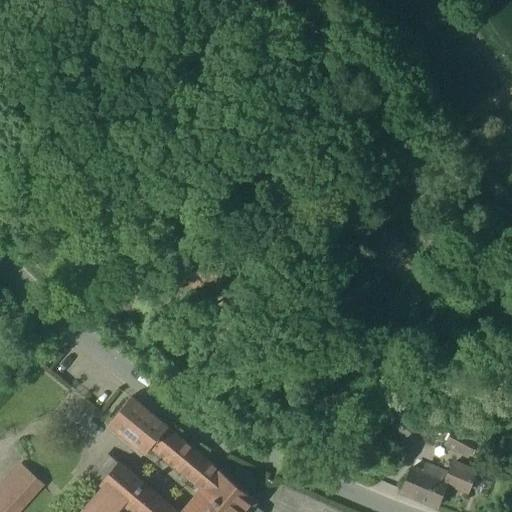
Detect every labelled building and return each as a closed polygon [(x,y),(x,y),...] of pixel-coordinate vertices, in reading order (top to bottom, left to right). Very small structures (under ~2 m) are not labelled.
[(147,452),(154,444),(168,427),(169,426),(132,396),(110,422),(133,441),(134,441),(147,452)] [(372,429),(393,450),(413,430),(392,409),(372,429)] [(447,443),(467,453),(475,437),(469,434),(472,427),(462,422),(459,429),(454,427),(447,443)] [(178,435),(168,427),(154,444),(169,456),(179,444),(173,440),(178,435)] [(195,449),(178,435),(173,440),(179,444),(169,456),(180,466),(195,449)] [(101,482),(104,484),(126,503),(136,511),(246,511),(253,504),(256,500),(223,472),(195,449),(180,466),(178,468),(203,488),(183,511),(178,511),(119,461),(101,482)] [(448,484),(468,493),(477,472),(463,466),(465,460),(460,458),(458,464),(453,461),(449,471),(444,482),(448,484)] [(0,511),(16,511),(42,484),(21,465),(0,487),(0,511)] [(438,466),(433,477),(444,482),(449,471),(438,466)] [(448,484),(444,482),(433,477),(411,467),(401,489),(437,506),(446,486),(448,484)] [(83,511),(117,511),(126,503),(104,484),(82,510),(83,511)] [(288,511),(344,511),(284,485),(274,506),(288,511)]
